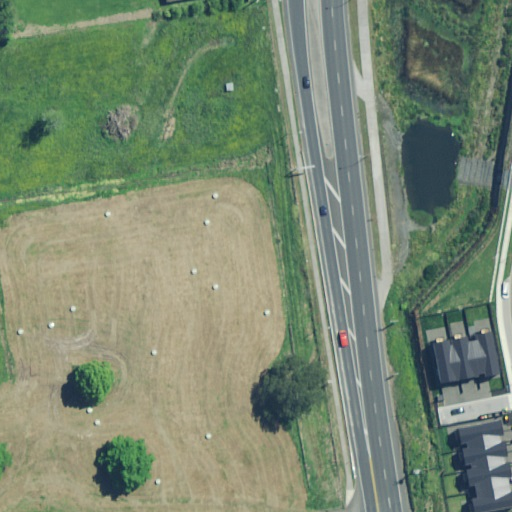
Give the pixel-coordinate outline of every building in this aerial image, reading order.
[(467,336),(432,344),(440,385),(478,378),(478,375),(485,374),(486,378),(499,375),(490,333),(475,335),(476,341),(469,343),(467,336)] [(505,418),(462,427),(465,441),(471,440),(472,448),(509,441),(505,418)] [(511,456),(511,455),(509,441),(472,448),(467,449),(469,463),(474,462),(476,468),(511,461),(511,456)] [(511,461),(476,468),(471,469),(470,471),(474,485),(479,483),(480,490),(511,484),(511,482),(511,477),(511,476),(511,461)] [(511,484),(480,490),(481,496),(476,497),(478,511),(482,511),(511,506),(511,484)]
